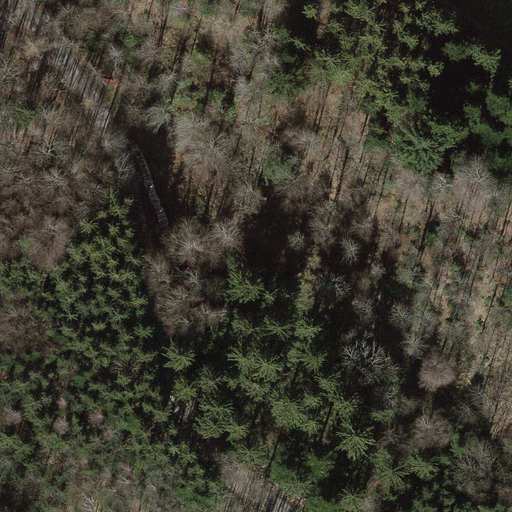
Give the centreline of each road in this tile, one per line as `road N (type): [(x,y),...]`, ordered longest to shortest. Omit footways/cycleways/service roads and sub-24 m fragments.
road 1 (track): [(16,0),(116,148),(141,224),(158,325)]
road 2 (track): [(158,325),(182,416),(225,478),(272,511)]
